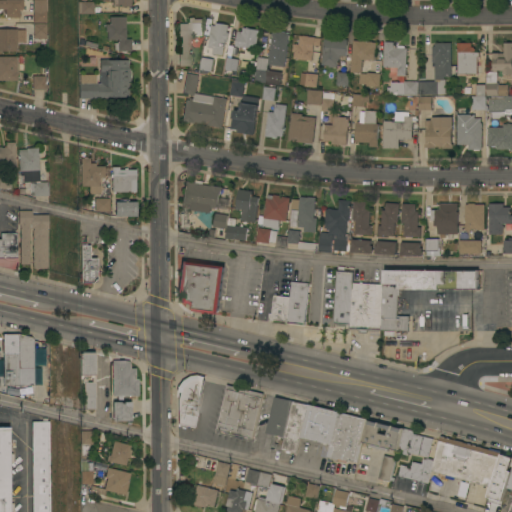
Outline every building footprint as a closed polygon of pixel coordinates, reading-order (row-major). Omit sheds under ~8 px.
[(0,0),(22,0),(22,9),(18,9),(18,13),(20,13),(20,17),(5,18),(5,13),(2,13),(2,9),(0,9),(0,0)] [(45,0),(46,22),(32,22),(32,0),(45,0)] [(77,1),(93,1),(93,13),(77,13),(77,1)] [(125,39),(130,39),(130,51),(117,51),(113,50),(113,43),(116,43),(116,41),(117,41),(117,39),(107,40),(106,31),(105,31),(105,24),(109,24),(109,16),(125,16),(125,39)] [(203,36),(192,36),(192,47),(188,47),(188,54),(191,54),(191,66),(178,66),(178,54),(180,54),(180,46),(180,43),(180,36),(178,36),(178,23),(186,23),(186,22),(187,22),(187,18),(196,18),(196,19),(203,19),(203,36)] [(212,25),(215,26),(216,22),(229,25),(227,32),(229,32),(227,40),(226,40),(223,56),(212,54),(213,49),(208,48),(212,25)] [(45,23),(46,38),(33,38),(33,23),(45,23)] [(256,50),(235,46),(238,31),(243,32),(243,27),(259,30),(256,50)] [(0,51),(0,29),(16,29),(16,30),(20,31),(25,31),(25,42),(16,42),(16,51),(0,51)] [(268,64),(273,32),(279,33),(279,32),(290,33),(285,67),(268,64)] [(293,59),(294,52),(293,52),(293,44),(298,44),(299,35),(315,37),(315,38),(321,38),(320,46),(314,46),(312,61),(293,59)] [(324,39),(331,40),(331,38),(348,40),(346,56),(340,56),(340,58),(339,58),(338,66),(336,66),(336,68),(329,67),(329,65),(322,65),(324,39)] [(353,40),(373,42),(377,43),(376,49),(376,48),(375,61),(363,60),(362,73),(351,72),(353,40)] [(383,67),(385,42),(394,42),(394,45),(396,48),(398,45),(403,46),(406,48),(407,48),(406,76),(405,76),(404,81),(418,82),(418,96),(387,94),(388,87),(391,87),(391,82),(400,83),(400,76),(397,76),(398,71),(391,70),(391,67),(383,67)] [(451,76),(444,76),(444,80),(446,80),(446,95),(419,95),(419,82),(435,81),(434,63),(432,63),(432,46),(435,46),(435,43),(451,43),(451,76)] [(478,74),(458,74),(457,43),(472,43),(472,47),(474,47),(476,49),(476,52),(480,52),(480,57),(478,57),(478,74)] [(511,74),(503,74),(503,70),(497,70),(497,72),(493,72),(493,53),(504,53),(504,43),(511,43),(511,74)] [(0,56),(16,56),(17,80),(0,80),(0,56)] [(211,72),(200,69),(202,57),(214,59),(211,72)] [(227,57),(239,59),(237,71),(225,69),(227,57)] [(258,57),(269,58),(267,70),(282,72),(280,85),(255,82),(258,57)] [(98,83),(98,71),(99,71),(99,59),(106,59),(106,60),(128,60),(128,68),(129,68),(129,83),(128,83),(128,97),(96,97),(96,98),(78,98),(78,83),(98,83)] [(317,87),(305,86),(305,85),(300,85),(301,72),(318,74),(317,87)] [(338,72),(350,73),(349,86),(337,85),(338,72)] [(381,73),(380,87),(366,86),(367,72),(381,73)] [(196,93),(227,98),(222,128),(207,125),(208,123),(196,121),(195,123),(181,121),(185,99),(189,100),(190,98),(194,99),(194,96),(182,93),(185,73),(199,75),(196,93)] [(31,76),(44,76),(44,89),(32,90),(31,76)] [(233,79),(245,80),(242,97),(230,95),(233,79)] [(503,98),(503,96),(487,96),(487,83),(498,83),(498,85),(508,85),(508,96),(511,96),(511,121),(511,114),(505,114),(505,118),(492,118),(492,112),(489,112),(489,98),(503,98)] [(486,110),(485,110),(485,120),(481,120),(481,124),(482,124),(482,150),(480,150),(480,151),(474,151),(474,150),(469,150),(469,149),(459,149),(459,144),(458,144),(458,115),(458,109),(472,109),(472,96),(476,96),(476,84),(486,84),(486,110)] [(274,101),(262,99),(264,86),(276,88),(274,101)] [(323,91),(322,105),(307,104),(308,89),(323,91)] [(333,112),(322,111),(323,92),(335,93),(333,112)] [(353,94),(370,95),(369,103),(365,102),(365,107),(352,106),(353,94)] [(432,96),(432,110),(419,110),(419,96),(432,96)] [(258,105),(254,135),(237,132),(238,130),(231,129),(234,110),(240,111),(241,102),(258,105)] [(283,137),(278,136),(278,138),(265,136),(268,111),(274,112),(275,103),(287,105),(283,137)] [(356,123),(357,123),(357,122),(360,122),(360,111),(365,111),(365,110),(377,111),(376,124),(379,124),(378,140),(379,140),(378,147),(370,146),(370,143),(355,142),(356,123)] [(384,121),(395,121),(395,112),(409,112),(409,111),(414,111),(414,110),(418,110),(418,116),(416,116),(416,121),(413,121),(412,139),(399,139),(399,149),(384,148),(384,121)] [(292,113),(302,114),(302,116),(316,117),(313,144),(289,141),(292,113)] [(332,144),(332,141),(324,140),(325,124),(333,125),(333,122),(330,122),(330,113),(340,113),(340,116),(349,117),(347,145),(332,144)] [(452,117),(452,144),(453,144),(453,148),(443,149),(443,147),(437,147),(425,147),(425,144),(427,144),(426,128),(425,128),(425,120),(431,120),(431,117),(452,117)] [(488,127),(503,127),(503,124),(507,124),(507,123),(510,123),(510,124),(511,124),(511,149),(497,149),(497,146),(489,146),(488,127)] [(14,142),(14,167),(0,167),(0,147),(5,147),(5,142),(14,142)] [(17,152),(18,152),(18,149),(25,149),(25,148),(37,147),(39,182),(46,181),(47,195),(33,196),(30,196),(29,182),(22,182),(22,181),(21,181),(20,175),(21,175),(21,171),(18,171),(17,152)] [(80,158),(89,158),(89,163),(95,163),(95,166),(104,166),(104,177),(98,177),(98,185),(99,185),(99,194),(88,194),(88,186),(80,186),(80,158)] [(111,192),(111,167),(118,167),(118,169),(135,169),(135,191),(111,192)] [(0,188),(0,175),(10,175),(10,188),(0,188)] [(184,181),(197,183),(197,184),(202,185),(202,184),(211,186),(211,185),(222,187),(222,191),(220,190),(219,200),(220,200),(219,205),(218,205),(217,208),(211,207),(210,213),(191,210),(192,205),(181,203),(184,181)] [(239,189),(252,191),(252,196),(259,197),(257,206),(258,206),(256,222),(241,220),(243,210),(236,209),(239,189)] [(217,208),(227,208),(228,190),(218,190),(217,208)] [(287,221),(280,220),(279,227),(258,224),(259,215),(264,216),(267,197),(268,194),(274,195),(274,194),(282,196),(282,197),(290,198),(287,221)] [(314,218),(317,218),(316,232),(304,231),(304,227),(298,227),(299,209),(292,208),(292,199),(300,200),(300,197),(308,197),(308,200),(316,200),(314,218)] [(94,198),(108,198),(108,211),(94,211),(94,198)] [(329,234),(330,230),(327,230),(327,228),(325,228),(326,209),(339,210),(339,200),(350,200),(349,221),(347,221),(346,235),(329,234)] [(136,201),(136,216),(114,216),(114,202),(136,201)] [(356,234),(356,220),(353,220),(354,201),(368,202),(367,209),(370,209),(369,225),(373,225),(372,235),(356,234)] [(378,235),(379,226),(381,226),(382,210),(386,210),(386,203),(399,204),(398,222),(395,222),(394,236),(378,235)] [(458,234),(437,234),(437,226),(434,226),(434,219),(431,219),(431,210),(440,210),(440,203),(458,203),(458,234)] [(485,230),(466,230),(466,204),(469,204),(469,203),(475,203),(475,204),(485,204),(485,230)] [(504,203),(504,207),(511,207),(511,215),(511,223),(503,223),(503,225),(505,225),(505,228),(503,228),(503,234),(490,234),(490,222),(490,208),(490,203),(504,203)] [(405,236),(405,223),(402,223),(403,204),(416,204),(416,211),(419,211),(418,227),(421,227),(421,237),(405,236)] [(31,210),(31,214),(48,214),(48,228),(46,228),(46,268),(32,268),(32,228),(30,228),(30,227),(28,227),(29,264),(19,264),(19,224),(18,224),(18,210),(31,210)] [(213,226),(216,213),(228,215),(226,229),(213,226)] [(246,241),(233,239),(226,238),(229,218),(236,219),(235,225),(248,227),(246,241)] [(258,228),(271,229),(271,230),(278,231),(277,236),(288,237),(289,230),(300,231),(299,241),(319,244),(318,251),(298,249),(299,244),(288,242),(287,248),(275,247),(276,243),(269,243),(257,242),(258,228)] [(319,251),(320,239),(319,239),(320,232),(328,233),(327,238),(333,239),(331,253),(319,251)] [(0,233),(17,233),(17,270),(13,270),(6,268),(0,266),(0,233)] [(334,250),(335,235),(348,236),(347,240),(348,241),(347,252),(334,250)] [(371,241),(371,246),(373,246),(372,254),(351,253),(352,239),(371,241)] [(439,239),(439,248),(441,248),(441,256),(426,256),(426,251),(427,251),(426,239),(439,239)] [(502,253),(511,253),(511,239),(502,240),(502,253)] [(482,240),(482,254),(460,254),(460,240),(482,240)] [(397,242),(396,255),(377,254),(375,253),(375,246),(377,246),(377,241),(397,242)] [(401,256),(401,242),(421,243),(421,248),(423,248),(422,256),(401,256)] [(80,282),(80,245),(89,245),(89,258),(97,258),(97,280),(96,282),(93,282),(80,282)] [(180,261),(225,266),(219,314),(191,311),(192,304),(179,303),(180,295),(176,294),(180,261)] [(384,270),(478,270),(478,289),(400,289),(400,296),(398,296),(398,316),(409,316),(409,330),(381,330),(383,284),(384,270)] [(350,325),(347,324),(347,327),(337,326),(338,324),(334,324),(337,271),(354,272),(353,283),(350,325)] [(290,297),(291,282),(309,283),(305,325),(287,324),(287,321),(290,297)] [(381,330),(368,330),(368,333),(359,332),(359,330),(350,330),(350,325),(353,283),(383,284),(381,330)] [(274,320),(274,321),(269,321),(270,313),(273,314),(274,296),(290,297),(287,321),(274,320)] [(15,386),(1,385),(0,334),(14,334),(15,386)] [(14,334),(29,337),(31,340),(31,368),(33,368),(32,385),(15,386),(14,334)] [(94,353),(95,375),(94,375),(94,409),(84,409),(83,382),(81,382),(81,379),(79,379),(79,353),(94,353)] [(130,368),(135,368),(135,378),(138,378),(138,396),(112,396),(111,360),(124,360),(128,361),(129,362),(130,368)] [(177,400),(179,392),(176,392),(177,387),(181,380),(187,376),(196,374),(205,377),(204,381),(205,381),(193,427),(178,423),(177,400)] [(226,392),(225,392),(227,385),(263,393),(252,439),(217,430),(226,392)] [(5,393),(7,387),(17,390),(16,395),(5,393)] [(267,433),(275,397),(293,401),(285,438),(267,433)] [(297,453),(282,449),(285,438),(293,401),(309,405),(301,437),(297,453)] [(112,421),(112,402),(131,402),(131,421),(112,421)] [(309,405),(328,410),(329,408),(339,411),(338,412),(330,444),(301,437),(309,405)] [(358,462),(347,459),(347,462),(327,457),(330,444),(338,412),(369,419),(369,420),(363,442),(358,462)] [(398,450),(363,442),(369,420),(378,423),(378,422),(380,422),(380,423),(393,426),(393,425),(394,426),(403,428),(398,450)] [(48,511),(31,511),(31,421),(48,421),(48,511)] [(9,511),(0,511),(0,427),(9,427),(9,511)] [(404,428),(415,431),(414,434),(433,438),(429,457),(409,453),(409,455),(397,453),(398,450),(403,428),(404,428)] [(92,430),(92,444),(80,444),(80,431),(92,430)] [(441,436),(501,453),(492,487),(432,471),(435,460),(441,436)] [(113,441),(130,445),(128,452),(130,453),(129,458),(127,458),(125,465),(108,461),(113,441)] [(384,455),(396,458),(391,481),(379,478),(384,455)] [(432,471),(428,483),(399,476),(402,465),(411,467),(413,461),(422,464),(424,459),(427,460),(427,458),(435,460),(432,471)] [(231,464),(226,486),(214,483),(219,461),(231,464)] [(80,484),(80,462),(92,462),(92,484),(80,484)] [(129,473),(127,481),(128,481),(125,495),(104,490),(103,495),(89,492),(90,486),(103,489),(105,481),(103,481),(104,476),(107,467),(129,473)] [(246,482),(249,469),(261,472),(257,485),(246,482)] [(277,511),(254,511),(259,497),(255,496),(261,472),(271,474),(268,486),(271,487),(268,499),(280,502),(277,511)] [(467,482),(459,481),(456,496),(464,497),(467,482)] [(306,496),(309,483),(321,486),(318,499),(306,496)] [(195,484),(219,490),(215,506),(204,503),(203,507),(190,504),(195,484)] [(249,510),(245,509),(245,510),(243,509),(242,511),(230,511),(227,511),(228,506),(226,506),(230,490),(236,491),(237,489),(253,492),(249,510)] [(350,492),(346,507),(341,506),(340,509),(345,510),(344,511),(317,511),(318,510),(320,510),(321,505),(319,505),(320,500),(333,503),(336,489),(350,492)] [(311,510),(310,511),(286,511),(288,505),(286,505),(288,495),(300,498),(300,501),(300,504),(300,507),(311,510)] [(369,498),(380,500),(377,511),(371,511),(365,511),(369,498)]
